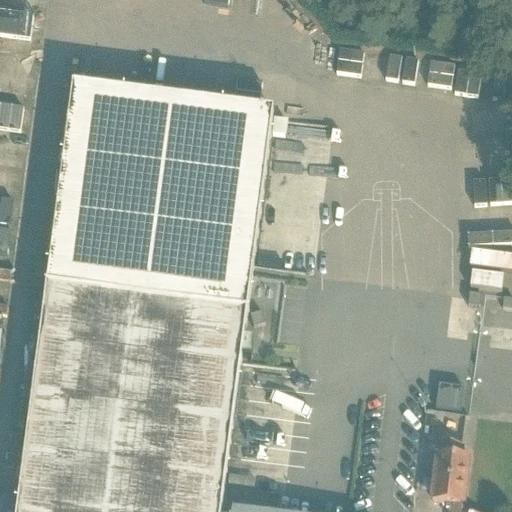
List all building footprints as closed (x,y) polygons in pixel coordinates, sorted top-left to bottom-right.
[(2,0),(0,53),(0,79),(10,80),(9,94),(38,95),(41,41),(32,40),(33,27),(47,27),(48,2),(37,1),(36,0),(2,0)] [(440,104),(466,105),(467,69),(441,67),(440,104)] [(221,511),(242,360),(251,361),(253,344),(244,342),(247,317),(273,117),(73,91),(17,511),(221,511)] [(0,97),(0,121),(32,127),(36,104),(0,97)] [(18,161),(21,133),(0,130),(0,184),(26,188),(29,162),(18,161)] [(310,177),(336,178),(337,152),(311,151),(310,177)] [(511,302),(504,301),(502,311),(511,312),(511,302)] [(460,415),(464,390),(439,387),(436,412),(460,415)] [(468,464),(460,463),(461,450),(460,450),(439,447),(432,504),(446,506),(446,511),(450,511),(454,511),(460,511),(461,508),(463,508),(468,464)]
